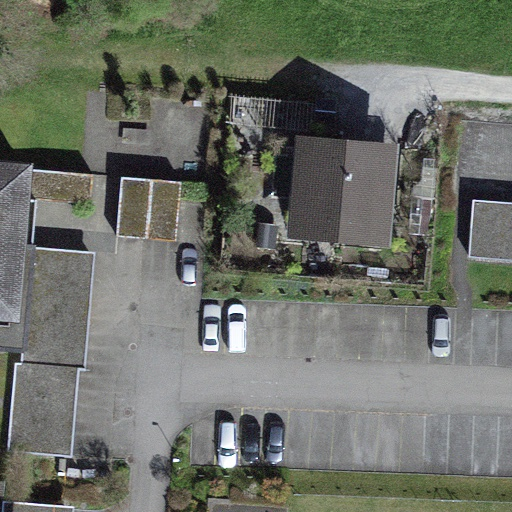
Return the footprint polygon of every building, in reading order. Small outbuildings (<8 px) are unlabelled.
[(393,164),(288,156),(281,248),(386,256),(393,164)] [(123,230),(176,237),(182,185),(129,179),(123,230)] [(0,337),(12,191),(0,189),(0,337)] [(511,220),(478,218),(474,273),(511,276),(511,220)] [(95,275),(23,274),(18,472),(91,474),(95,275)]
